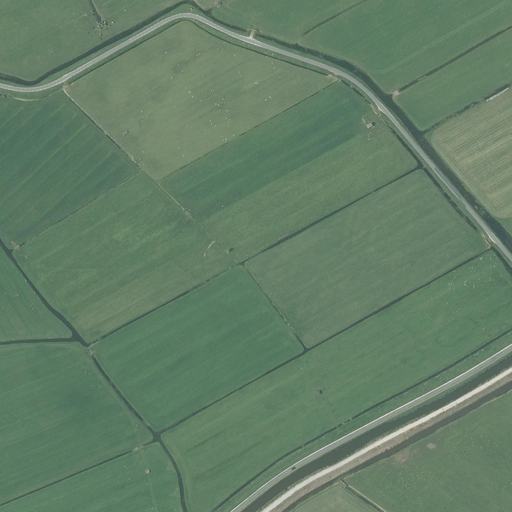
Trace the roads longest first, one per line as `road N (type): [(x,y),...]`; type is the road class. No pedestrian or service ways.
road 1 (unclassified): [(511,259),(358,84),(195,16),(174,16),(55,83),(0,86)]
road 2 (unclassified): [(235,511),(315,456),(511,348)]
